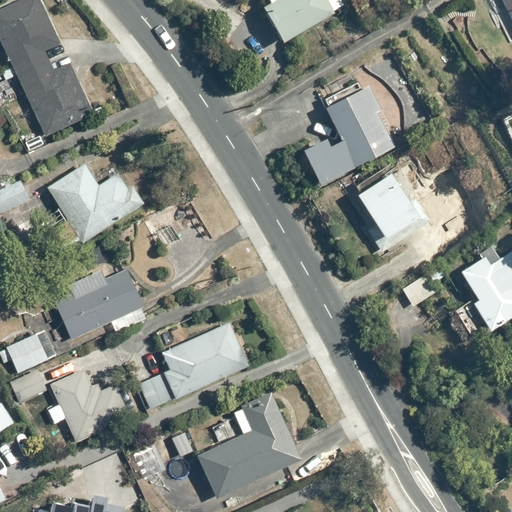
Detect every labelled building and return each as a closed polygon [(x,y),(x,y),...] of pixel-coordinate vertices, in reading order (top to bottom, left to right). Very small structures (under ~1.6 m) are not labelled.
[(22,86),(46,138),(97,114),(75,65),(55,75),(44,52),(63,43),(42,0),(21,0),(0,10),(0,46),(10,67),(0,71),(0,76),(8,93),(22,86)] [(268,0),(268,1),(261,5),(283,45),(349,8),(345,0),(268,0)] [(511,0),(500,0),(511,21),(511,0)] [(329,147),(324,139),(300,151),(319,189),(395,151),(364,88),(322,109),(339,142),(329,147)] [(447,174),(429,186),(414,162),(406,167),(401,159),(383,171),(381,168),(368,176),(374,185),(354,197),(381,239),(374,244),(389,266),(427,241),(420,229),(430,223),(444,245),(478,222),(447,174)] [(46,189),(59,208),(55,210),(64,224),(46,235),(60,255),(79,241),(84,248),(147,206),(122,169),(98,185),(84,165),(46,189)] [(20,182),(0,190),(0,213),(28,202),(20,182)] [(476,255),(479,260),(458,274),(475,300),(470,303),(490,335),(511,320),(511,259),(507,253),(499,258),(491,245),(476,255)] [(442,268),(404,293),(413,307),(433,294),(429,288),(448,276),(442,268)] [(53,299),(70,340),(111,323),(115,332),(148,318),(127,269),(104,279),(100,270),(66,285),(69,292),(53,299)] [(457,305),(442,315),(463,348),(479,338),(457,305)] [(161,376),(139,386),(149,409),(252,366),(234,323),(161,352),(168,369),(160,373),(161,376)] [(0,355),(4,365),(10,362),(16,375),(56,357),(44,330),(0,350),(0,355)] [(38,369),(10,382),(19,403),(47,391),(38,369)] [(86,371),(51,387),(76,444),(128,421),(112,385),(95,392),(86,371)] [(196,455),(215,498),(302,460),(271,391),(229,410),(241,436),(196,455)] [(0,433),(14,423),(0,403),(0,433)] [(165,437),(131,451),(140,473),(174,458),(165,437)] [(124,511),(126,503),(89,495),(87,506),(50,498),(46,511),(40,511),(36,511),(35,511),(124,511)] [(171,511),(164,495),(147,503),(150,511),(171,511)]
